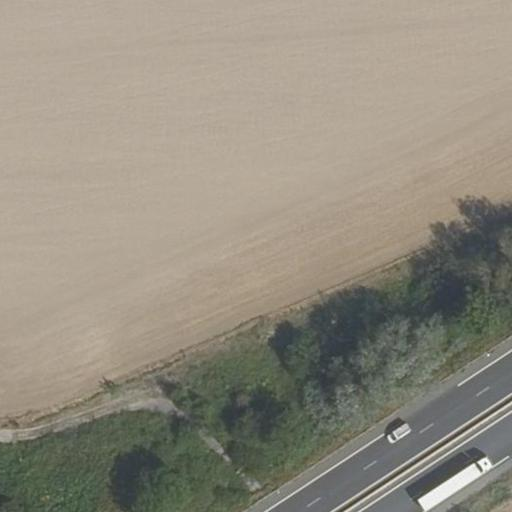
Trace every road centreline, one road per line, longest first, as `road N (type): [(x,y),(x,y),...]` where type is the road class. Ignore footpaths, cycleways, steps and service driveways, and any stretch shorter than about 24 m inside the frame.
road 1 (track): [(0,436),(30,438),(99,417),(511,228)]
road 2 (trunk): [(511,371),(298,511)]
road 3 (trunk): [(388,511),(511,431)]
